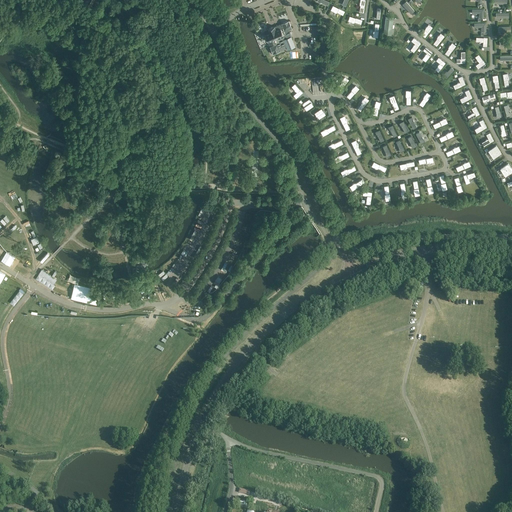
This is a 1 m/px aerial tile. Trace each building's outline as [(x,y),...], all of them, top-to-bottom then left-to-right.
[(413,12),(414,11),(406,1),(403,5),(405,8),(406,7),(407,8),(407,9),(409,11),(409,12),(410,13),(411,13),(413,12)] [(337,12),(343,15),(344,11),(333,6),(331,10),(337,12)] [(479,18),(484,17),(484,9),(472,9),(472,13),(480,13),(480,14),(479,14),(479,18)] [(391,35),(394,17),(386,16),(383,34),(391,35)] [(289,21),(264,30),(273,54),(287,48),(288,50),(295,47),(288,29),(292,28),(289,21)] [(481,31),(486,31),(486,23),(474,23),(474,27),(482,27),(482,28),(481,28),(481,31)] [(422,35),(425,38),(433,27),(429,25),(427,27),(426,27),(425,28),(426,29),(425,29),(425,30),(422,35)] [(437,46),(445,36),(441,33),(439,36),(438,35),(437,37),(438,37),(437,38),(433,44),(437,46)] [(488,38),(477,37),(476,41),(480,41),(480,42),(482,42),(482,41),(483,41),(483,46),(487,47),(488,38)] [(414,52),(421,43),(414,38),(411,41),(415,44),(415,45),(414,45),(413,46),(411,49),(414,52)] [(448,56),(456,46),(452,43),(450,46),(450,45),(449,47),(449,48),(445,53),(448,56)] [(423,59),(426,61),(433,53),(426,47),(423,50),(427,53),(426,54),(425,55),(425,56),(423,59)] [(457,63),(466,63),(466,60),(465,52),(461,52),(461,56),(461,58),(462,59),(456,59),(457,63)] [(478,69),(486,63),(479,54),(476,57),(477,59),(478,61),(480,62),(475,65),(478,69)] [(439,72),(446,63),(439,57),(436,61),(440,64),(439,64),(438,66),(436,69),(439,72)] [(466,84),(462,76),(458,78),(460,82),(459,83),(459,82),(457,83),(457,84),(454,85),(455,89),(466,84)] [(340,91),(349,80),(345,77),(344,79),(343,78),(342,80),(343,80),(342,81),(337,88),(340,91)] [(488,90),(484,77),(480,78),(480,81),(480,83),(481,83),(481,84),(482,84),(483,91),(488,90)] [(296,99),(303,93),(295,84),(292,86),(295,89),(294,90),(296,91),(297,92),(293,95),(296,99)] [(350,99),(359,89),(356,86),(354,88),(353,88),(352,89),(352,90),(346,96),(350,99)] [(472,98),(469,90),(465,91),(467,96),(466,96),(464,97),(460,99),(462,103),(472,98)] [(423,107),(431,95),(427,93),(425,95),(424,96),(424,97),(423,98),(424,98),(419,104),(423,107)] [(399,109),(394,96),(390,97),(391,99),(390,100),(391,101),(392,102),(395,110),(399,109)] [(361,111),(369,100),(365,97),(363,100),(363,99),(362,101),(361,102),(362,102),(357,109),(361,111)] [(307,111),(314,106),(309,99),(302,104),(304,107),(305,109),(305,108),(307,111)] [(480,114),(476,106),(472,108),(474,113),(473,113),(471,113),(472,114),(468,116),(470,119),(480,114)] [(319,120),(326,115),(321,108),(314,113),(316,115),(315,115),(316,117),(317,116),(319,120)] [(340,118),(346,131),(350,129),(347,122),(346,120),(347,120),(346,119),(344,116),(340,118)] [(408,119),(413,129),(417,127),(414,121),(412,117),(408,119)] [(433,125),(435,129),(447,123),(445,118),(444,119),(442,119),(443,120),(440,121),(433,125)] [(487,128),(483,119),(479,121),(481,126),(480,126),(478,127),(479,127),(475,129),(477,133),(487,128)] [(405,133),(409,131),(404,121),(400,123),(402,128),(402,127),(405,133)] [(323,136),(336,129),(334,125),(327,129),(326,129),(325,129),(324,130),(321,132),(323,136)] [(394,137),(397,135),(393,125),(389,127),(391,132),(391,131),(394,137)] [(381,142),(384,140),(380,130),(376,132),(378,136),(381,142)] [(439,138),(441,142),(454,136),(452,131),(449,133),(449,132),(447,133),(447,134),(446,134),(439,138)] [(421,143),(425,141),(422,137),(419,132),(416,133),(421,143)] [(494,141),(490,133),(486,135),(488,139),(488,140),(487,139),(486,140),(482,142),(484,146),(494,141)] [(413,148),(416,146),(411,136),(408,138),(411,143),(410,143),(413,148)] [(331,150),(343,144),(341,140),(334,144),(334,143),(333,144),(333,143),(331,144),(331,145),(328,146),(331,150)] [(357,155),(362,153),(358,146),(358,145),(358,144),(358,143),(357,143),(356,140),(351,142),(357,155)] [(401,152),(404,150),(400,140),(396,142),(399,147),(398,147),(401,152)] [(387,157),(391,155),(386,145),(383,146),(385,152),(387,157)] [(453,149),(446,152),(448,156),(461,151),(458,146),(456,148),(455,147),(454,148),(453,149)] [(501,152),(496,146),(489,150),(490,152),(489,152),(491,154),(493,157),(501,152)] [(337,163),(349,156),(347,152),(340,156),(339,156),(337,156),(337,157),(335,158),(337,163)] [(458,172),(471,166),(469,161),(466,163),(466,162),(464,163),(463,164),(456,167),(458,172)] [(385,172),(387,168),(374,162),(372,166),(375,167),(375,168),(376,169),(376,168),(378,169),(378,168),(385,172)] [(511,170),(511,169),(508,163),(501,168),(502,170),(501,170),(503,172),(505,175),(511,170)] [(343,176),(356,170),(354,166),(347,169),(346,170),(345,169),(344,170),(341,172),(343,176)] [(474,172),(463,175),(466,184),(470,183),(469,178),(470,177),(471,178),(472,177),(475,176),(474,172)] [(447,189),(444,175),(439,176),(442,184),(441,184),(442,185),(441,185),(441,187),(442,187),(443,190),(447,189)] [(458,190),(458,192),(463,191),(458,177),(454,179),(457,187),(457,188),(457,190),(458,190)] [(430,178),(426,179),(428,187),(428,189),(427,189),(428,190),(429,193),(434,192),(430,178)] [(353,190),(365,183),(362,179),(355,183),(354,184),(354,183),(352,184),(353,185),(350,186),(353,190)] [(371,204),(372,192),(363,191),(363,195),(368,196),(367,198),(367,199),(367,200),(367,203),(371,204)]
